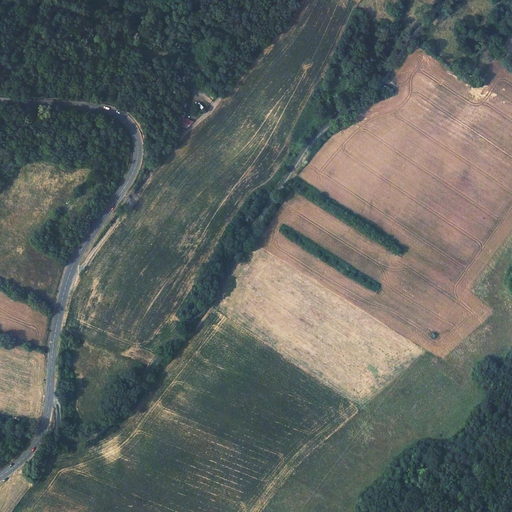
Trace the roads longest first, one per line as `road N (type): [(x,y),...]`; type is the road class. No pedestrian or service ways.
road 1 (unclassified): [(49,401),(57,405),(60,436),(70,442),(109,420),(207,301),(323,128),(385,75),(444,0)]
road 2 (secondary): [(0,99),(105,108),(123,118),(138,143),(132,173),(66,280),(49,401)]
road 3 (track): [(0,6),(38,1),(77,11),(131,46),(177,53),(211,82),(215,105)]
